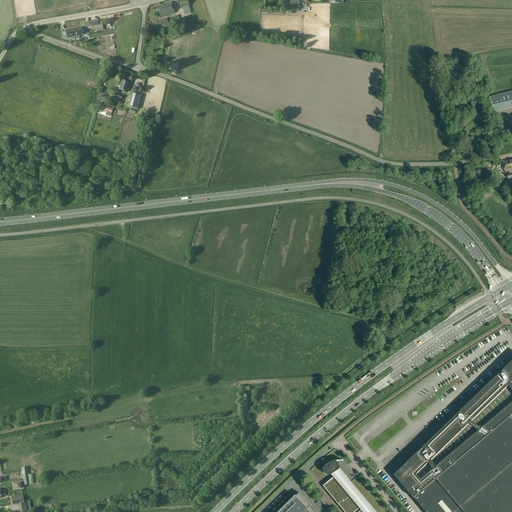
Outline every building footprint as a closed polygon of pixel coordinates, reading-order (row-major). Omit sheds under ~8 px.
[(187,0),(186,0),(179,2),(181,9),(184,8),(186,13),(190,12),(187,0)] [(155,4),(156,6),(159,18),(174,13),(171,2),(160,5),(160,3),(155,4)] [(167,19),(160,21),(161,25),(162,25),(163,29),(169,27),(168,23),(167,19)] [(82,27),(74,29),(75,36),(83,35),(82,27)] [(67,38),(75,36),(74,29),(66,30),(67,38)] [(122,80),(119,90),(126,92),(130,83),(122,80)] [(511,107),(511,91),(490,97),(494,112),(511,107)] [(132,93),(128,107),(138,110),(141,96),(132,93)] [(113,111),(100,107),(99,111),(108,114),(107,117),(111,118),(113,111)] [(507,175),(508,178),(509,181),(511,180),(511,158),(502,161),(505,171),(508,170),(509,174),(507,175)] [(504,368),(394,474),(395,475),(394,475),(414,498),(426,511),(511,511),(511,361),(504,369),(504,368)] [(334,476),(323,486),(326,490),(344,511),(370,511),(371,511),(370,511),(369,511),(368,511),(371,509),(355,490),(356,490),(352,485),(351,486),(338,470),(339,470),(339,469),(340,468),(341,467),(338,464),(337,465),(337,461),(337,460),(335,461),(334,461),(333,461),(332,462),(331,462),(329,463),(328,464),(327,464),(326,465),(325,466),(324,467),(324,468),(323,469),(323,470),(324,471),(324,472),(325,473),(325,474),(326,474),(327,475),(328,475),(329,475),(330,475),(332,474),(333,475),(334,476)] [(22,480),(12,481),(13,489),(23,487),(22,480)] [(316,511),(311,506),(311,505),(299,493),(279,511),(316,511)] [(22,495),(14,496),(16,504),(23,503),(22,495)] [(320,500),(325,506),(329,502),(324,496),(320,500)]
